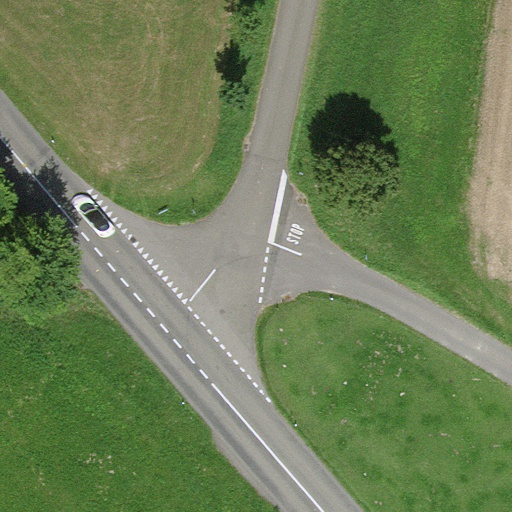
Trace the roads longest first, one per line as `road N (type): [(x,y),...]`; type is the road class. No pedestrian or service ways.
road 1 (unclassified): [(244,235),(332,272),(511,370)]
road 2 (tertiary): [(0,142),(164,333)]
road 3 (unclassified): [(244,235),(272,153),(303,0)]
road 4 (tertiary): [(164,333),(317,511)]
road 5 (unclassified): [(164,333),(209,288),(244,235)]
